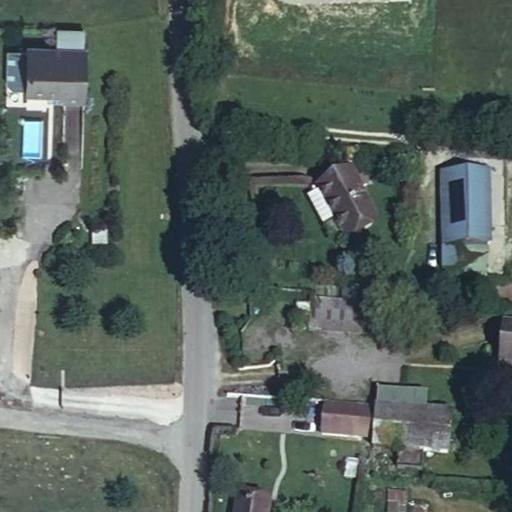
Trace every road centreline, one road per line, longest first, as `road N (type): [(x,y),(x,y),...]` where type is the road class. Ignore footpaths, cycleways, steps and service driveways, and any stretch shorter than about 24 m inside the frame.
road 1 (unclassified): [(180,0),(191,511)]
road 2 (unknown): [(192,398),(86,419),(49,414),(15,386),(0,327)]
